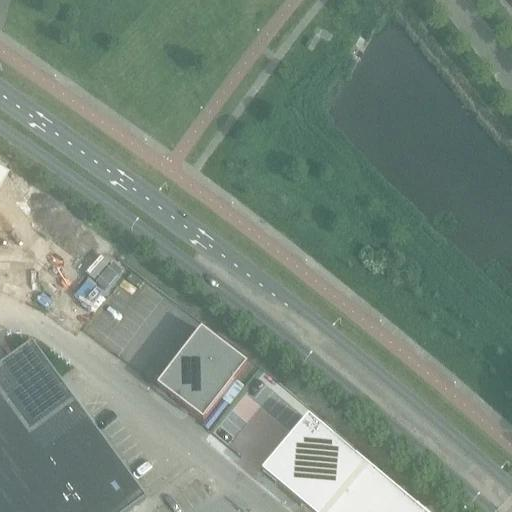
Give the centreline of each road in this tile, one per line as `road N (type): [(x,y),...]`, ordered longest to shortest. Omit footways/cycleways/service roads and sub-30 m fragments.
road 1 (secondary): [(511,485),(237,258),(0,86)]
road 2 (secondary): [(0,127),(280,334),(489,511)]
road 3 (unclassified): [(270,511),(40,322),(0,322)]
